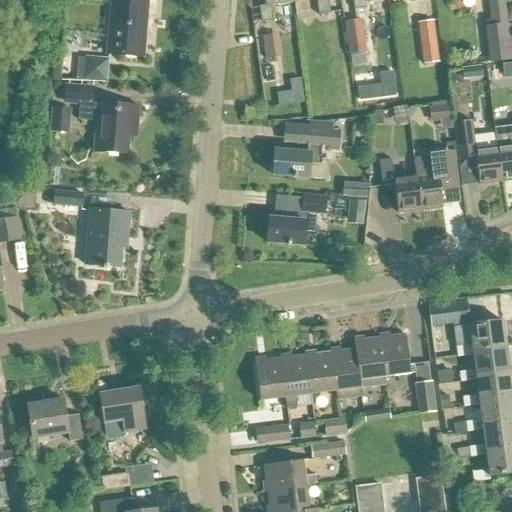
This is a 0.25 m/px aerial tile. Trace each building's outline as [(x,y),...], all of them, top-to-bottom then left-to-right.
[(142,58),(147,0),(111,0),(107,55),(142,58)] [(293,0),(264,0),(266,6),(259,7),(261,23),(273,22),(270,6),(293,3),(293,0)] [(293,0),(293,3),(312,0),(316,0),(319,15),(330,14),(327,0),(293,0)] [(352,0),(354,10),(366,9),(364,0),(352,0)] [(511,61),(511,37),(511,26),(508,26),(504,0),(499,0),(488,2),(491,26),(485,27),(489,64),(511,61)] [(344,22),(349,56),(366,53),(361,20),(344,22)] [(439,63),(433,21),(417,24),(423,65),(439,63)] [(281,59),(278,36),(262,38),(265,61),(281,59)] [(85,57),(83,81),(106,83),(108,59),(85,57)] [(462,81),(483,78),(482,66),(461,69),(462,81)] [(138,107),(99,104),(93,104),(94,87),(65,85),(63,105),(79,106),(78,121),(98,122),(95,153),(125,155),(128,120),(137,121),(138,107)] [(430,105),(431,108),(429,108),(431,124),(451,121),(449,103),(430,105)] [(53,108),(51,132),(69,134),(71,109),(53,108)] [(372,151),(390,152),(391,127),(382,126),(383,112),(374,112),(373,125),(374,125),(372,151)] [(332,124),(310,122),(307,154),(274,152),(272,176),(328,181),(329,161),(320,160),(321,146),(330,147),(330,152),(338,153),(340,132),(331,131),(332,124)] [(453,124),(457,160),(475,157),(479,186),(501,183),(496,148),(494,134),(473,136),(471,122),(453,124)] [(511,126),(493,129),(494,134),(496,148),(501,183),(511,181),(511,126)] [(454,152),(447,153),(429,155),(429,159),(413,161),(420,211),(442,208),(442,206),(460,203),(458,190),(459,189),(454,152)] [(413,161),(415,177),(394,179),(391,160),(379,162),(382,187),(394,186),(398,214),(420,211),(413,161)] [(342,197),(366,198),(367,185),(344,183),(342,197)] [(53,206),(82,209),(84,194),(53,191),(53,194),(47,193),(46,204),(53,204),(53,206)] [(303,222),(269,219),(267,244),(302,247),(303,233),(316,234),(317,228),(314,227),(316,214),(324,215),(325,201),(303,199),(302,213),(304,213),(303,222)] [(348,201),(347,216),(364,218),(365,203),(348,201)] [(0,244),(21,241),(17,218),(16,218),(15,208),(1,211),(1,213),(0,213),(0,244)] [(126,250),(129,214),(90,211),(85,266),(120,269),(121,250),(126,250)] [(467,302),(428,308),(431,329),(470,323),(467,302)] [(505,348),(502,322),(468,326),(471,346),(456,348),(457,358),(473,356),(472,352),(505,348)] [(405,336),(379,339),(384,378),(386,378),(410,375),(405,336)] [(384,378),(379,339),(354,342),(355,350),(359,381),(360,381),(361,389),(387,386),(386,378),(384,378)] [(472,352),(473,356),(475,371),(459,373),(460,383),(476,381),(475,377),(509,373),(505,348),(472,352)] [(355,350),(330,353),(335,392),(336,400),(362,397),(361,389),(360,381),(359,381),(355,350)] [(330,353),(305,357),(310,396),(335,392),(330,353)] [(280,360),(285,399),(287,409),(296,408),(295,398),(310,396),(305,357),(280,360)] [(285,399),(280,360),(255,363),(260,402),(285,399)] [(414,385),(418,414),(435,412),(432,383),(430,383),(428,364),(414,365),(416,385),(414,385)] [(475,377),(476,381),(478,396),(462,398),(463,408),(479,406),(479,402),(511,398),(509,373),(475,377)] [(139,389),(99,396),(102,416),(106,438),(110,441),(124,438),(127,433),(145,430),(139,389)] [(452,395),(440,397),(442,411),(454,409),(452,395)] [(26,401),(32,439),(68,434),(69,443),(82,441),(78,416),(65,418),(62,402),(44,405),(42,397),(41,397),(41,399),(26,401)] [(479,402),(479,406),(481,421),(452,425),(453,435),(482,431),(482,427),(511,423),(511,398),(479,402)] [(364,413),(365,423),(390,419),(389,409),(364,413)] [(289,441),(285,412),(277,413),(278,427),(263,429),(265,444),(289,441)] [(341,435),(339,420),(338,419),(323,422),(325,437),(341,435)] [(299,425),(300,440),(315,438),(314,423),(299,425)] [(511,423),(482,427),(482,431),(484,446),(456,450),(457,460),(486,456),(485,452),(511,448),(511,423)] [(3,453),(0,433),(0,468),(13,466),(11,452),(3,453)] [(310,446),(312,460),(345,456),(344,442),(310,446)] [(511,448),(485,452),(486,456),(488,471),(472,473),(473,483),(489,481),(489,478),(511,474),(511,448)] [(303,461),(264,467),(267,492),(306,487),(317,485),(315,475),(305,476),(303,461)] [(100,478),(102,492),(153,484),(151,465),(124,469),(125,474),(100,478)] [(417,492),(441,489),(439,478),(415,481),(417,492)] [(357,503),(381,500),(379,486),(355,489),(357,503)] [(309,511),(306,487),(267,492),(269,511),(309,511)] [(442,501),(441,489),(417,492),(418,504),(442,501)] [(156,511),(156,510),(143,511),(134,511),(133,499),(99,504),(99,511),(156,511)] [(382,511),(381,500),(357,503),(358,511),(382,511)] [(443,511),(442,501),(418,504),(419,511),(443,511)]
